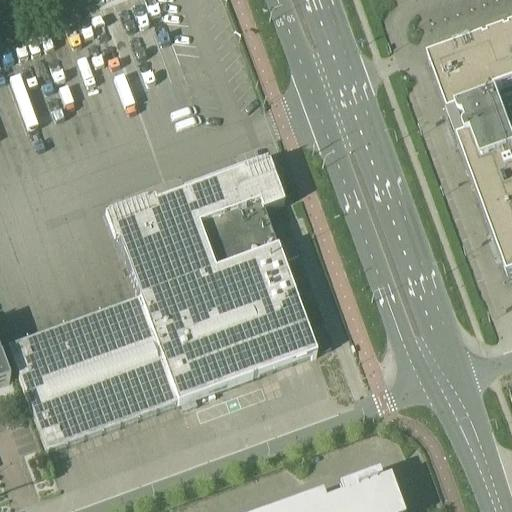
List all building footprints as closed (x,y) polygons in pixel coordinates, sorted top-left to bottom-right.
[(511,32),(426,64),(456,145),(511,124),(511,32)] [(263,218),(283,211),(267,168),(109,225),(138,305),(8,352),(8,351),(7,352),(46,459),(47,458),(315,360),(263,218)] [(511,196),(479,208),(508,287),(511,285),(511,196)] [(287,263),(298,259),(293,245),(282,250),(287,263)] [(319,357),(330,353),(322,333),(312,337),(319,357)] [(0,388),(9,385),(0,361),(0,388)] [(380,488),(377,479),(337,494),(340,502),(324,508),(321,500),(287,511),(398,511),(388,485),(380,488)]
